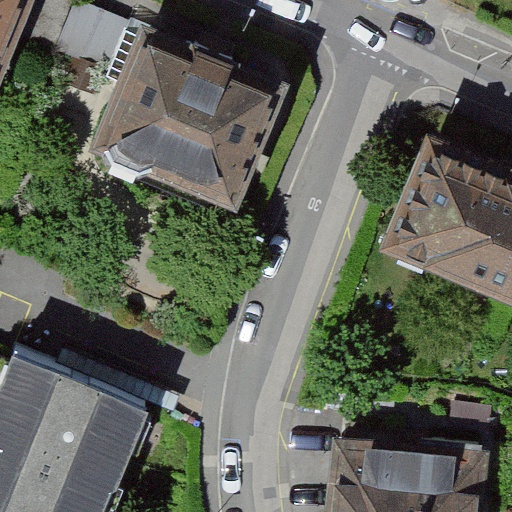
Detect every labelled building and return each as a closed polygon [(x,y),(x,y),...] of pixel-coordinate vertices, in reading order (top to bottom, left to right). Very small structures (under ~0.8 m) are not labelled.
[(0,0),(0,47),(19,0),(0,0)] [(281,69),(156,18),(112,127),(115,144),(145,156),(163,148),(237,177),(281,69)] [(511,169),(441,140),(402,234),(511,279),(511,169)] [(110,511),(151,391),(14,344),(0,383),(0,511),(110,511)] [(486,511),(493,457),(353,441),(344,511),(486,511)]
